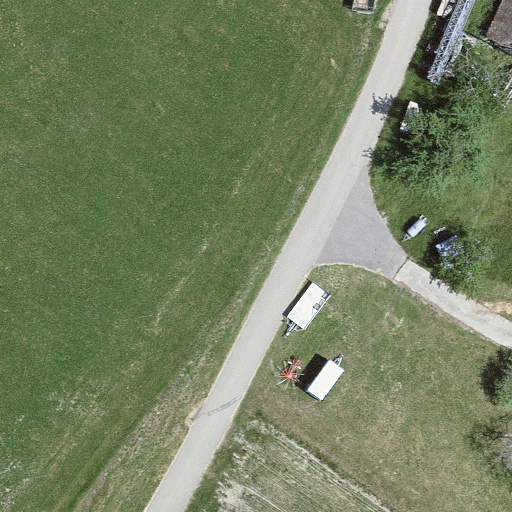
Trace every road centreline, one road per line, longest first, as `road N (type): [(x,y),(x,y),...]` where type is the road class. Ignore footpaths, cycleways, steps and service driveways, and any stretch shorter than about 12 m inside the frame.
road 1 (unclassified): [(411,0),(344,172),(169,511)]
road 2 (track): [(313,232),(511,349)]
